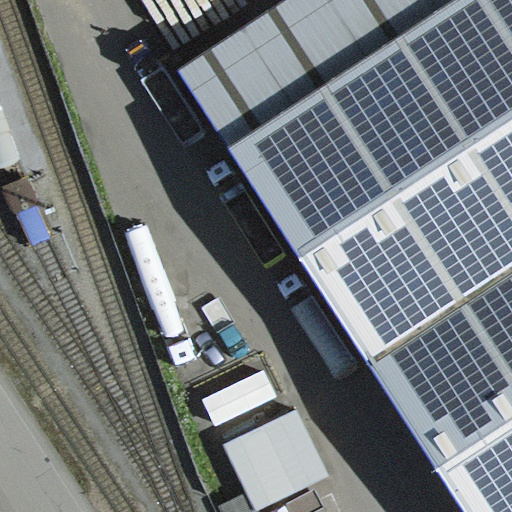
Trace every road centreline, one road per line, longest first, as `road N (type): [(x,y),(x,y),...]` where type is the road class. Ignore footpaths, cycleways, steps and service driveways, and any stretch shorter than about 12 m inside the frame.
road 1 (unknown): [(374,511),(127,0)]
road 2 (unclassified): [(69,511),(0,408)]
